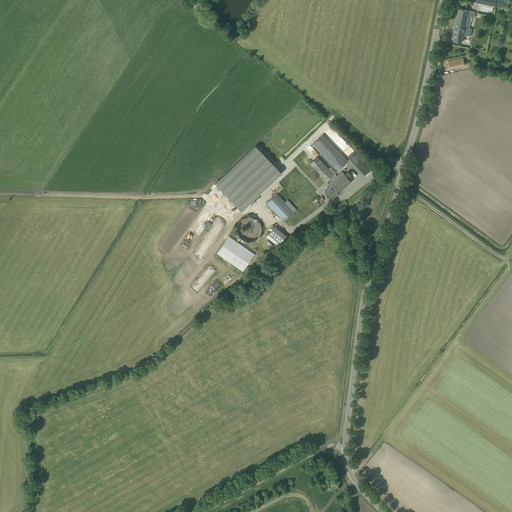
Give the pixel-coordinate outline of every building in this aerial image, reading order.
[(473,11),(458,8),(453,33),(454,33),(453,40),(462,42),(463,35),(464,35),(470,36),(472,28),(466,27),(468,16),(474,17),(475,12),(473,11)] [(456,60),(458,67),(465,65),(463,58),(456,60)] [(450,68),(458,67),(456,60),(448,61),(450,68)] [(325,134),(337,147),(344,141),(332,128),(325,134)] [(332,165),(328,168),(317,156),(310,163),(327,181),(328,180),(330,182),(329,183),(331,186),(326,191),(332,198),(351,181),(342,171),(335,177),(333,175),(334,174),(337,171),(348,161),(323,134),(312,144),(332,165)] [(266,185),(283,170),(258,143),(218,181),(243,208),(258,194),(258,195),(267,186),(266,185)] [(284,221),(294,211),(276,193),(266,203),(284,221)] [(260,237),(255,217),(237,222),(243,242),(260,237)] [(274,226),(266,236),(277,245),(286,236),(274,226)] [(243,271),(254,253),(227,236),(216,253),(243,271)] [(184,277),(185,278),(195,265),(190,261),(177,277),(182,281),(184,277)] [(207,272),(208,276),(218,273),(215,266),(209,268),(210,271),(207,272)] [(223,286),(217,279),(202,294),(207,300),(223,286)]
